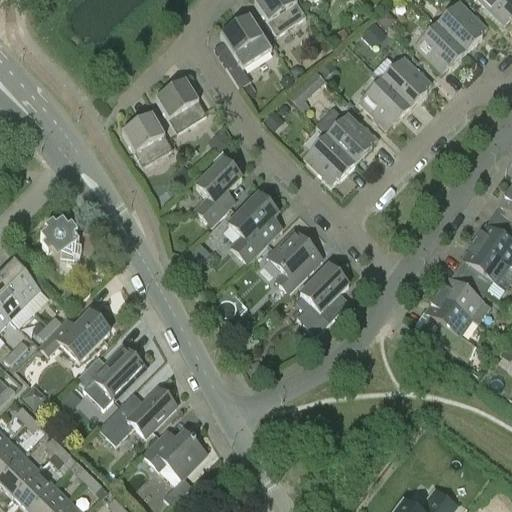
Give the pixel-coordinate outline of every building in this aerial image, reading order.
[(276,41),(305,22),(290,0),(263,0),(253,7),(276,41)] [(511,26),(511,25),(511,0),(478,0),(476,3),(503,31),(509,24),(511,26)] [(436,29),(465,58),(482,42),(480,40),(486,34),(458,6),(436,29)] [(385,16),(377,25),(385,33),(394,25),(385,16)] [(225,72),(239,94),(250,87),(242,74),(271,56),(249,21),(238,28),(236,25),(232,25),(230,27),(229,30),(229,33),(219,40),(235,65),(225,72)] [(374,28),(361,40),(370,49),(382,36),(374,28)] [(449,75),(465,58),(436,29),(413,52),(441,79),(447,73),(449,75)] [(344,32),(336,37),(340,44),(348,39),(344,32)] [(403,62),(381,85),(410,114),(426,98),(424,96),(431,90),(403,62)] [(328,67),(318,75),(325,82),(334,74),(328,67)] [(304,77),(301,72),(295,71),(290,74),(296,83),(304,77)] [(176,139),(206,121),(185,85),(174,92),(172,89),(168,89),(167,90),(164,94),(165,97),(155,104),(176,139)] [(393,131),(410,114),(381,85),(358,108),(386,135),(392,129),(393,131)] [(304,89),(289,103),(302,117),(309,111),(303,106),(312,98),(304,89)] [(355,170),(371,153),(369,152),(375,145),(348,118),(341,125),(333,116),(316,133),(325,141),(355,170)] [(264,127),(271,135),(281,125),(274,118),(264,127)] [(142,173),(172,155),(151,119),(141,125),(138,123),(135,123),(132,124),(131,127),(132,131),(121,137),(142,173)] [(219,156),(231,143),(221,134),(209,146),(219,156)] [(338,186),(355,170),(325,141),(303,163),(330,191),(337,185),(338,186)] [(222,165),(195,192),(207,203),(194,215),(211,232),(230,212),(221,204),(241,184),(222,165)] [(169,184),(180,195),(193,181),(181,170),(169,184)] [(511,195),(510,194),(497,212),(502,215),(495,224),(511,235),(511,195)] [(257,200),(228,230),(241,243),(231,253),(248,269),(267,250),(258,240),(273,224),(277,220),(257,200)] [(511,235),(495,224),(489,233),(485,230),(473,248),(508,272),(511,274),(511,235)] [(46,239),(39,245),(45,252),(41,254),(47,263),(51,260),(56,267),(59,264),(73,266),(74,253),(78,250),(73,243),(77,240),(70,232),(67,235),(62,228),(55,233),(52,230),(44,236),(46,239)] [(299,271),(313,256),(293,235),(266,262),(286,282),(278,290),(288,299),(307,279),(299,271)] [(508,272),(473,248),(461,265),(465,268),(459,277),(486,296),(492,287),(496,289),(508,272)] [(0,281),(0,285),(24,310),(39,295),(13,269),(0,281)] [(299,299),(310,310),(296,323),(315,342),(349,308),(339,299),(348,290),(328,271),(299,299)] [(486,296),(459,277),(452,286),(448,283),(436,301),(471,325),(478,329),(490,312),(480,305),(486,296)] [(0,314),(10,324),(24,310),(0,285),(0,314)] [(76,313),(90,299),(86,295),(64,292),(63,298),(60,302),(70,313),(73,310),(76,313)] [(471,325),(436,301),(424,319),(428,321),(419,334),(467,367),(473,352),(459,343),(471,325)] [(0,334),(10,324),(0,314),(0,334)] [(59,348),(79,368),(109,337),(89,317),(68,338),(60,330),(38,352),(46,361),(59,348)] [(54,321),(45,330),(51,337),(60,327),(54,321)] [(45,330),(36,340),(42,346),(51,337),(45,330)] [(235,347),(243,339),(235,330),(226,338),(235,347)] [(418,362),(424,353),(408,342),(402,351),(418,362)] [(12,355),(19,362),(28,353),(21,346),(12,355)] [(93,368),(76,385),(84,393),(84,394),(104,414),(112,405),(145,372),(124,352),(105,371),(101,375),(93,368)] [(10,371),(19,362),(12,355),(3,364),(10,371)] [(263,377),(257,365),(244,372),(250,384),(263,377)] [(21,402),(33,415),(46,402),(33,390),(21,402)] [(8,391),(0,398),(0,400),(5,406),(14,397),(8,391)] [(125,406),(98,434),(115,451),(134,432),(145,443),(176,412),(157,393),(134,416),(125,406)] [(58,425),(78,405),(68,395),(48,416),(58,425)] [(16,419),(25,428),(31,422),(21,413),(16,419)] [(40,431),(31,422),(25,428),(34,437),(40,431)] [(171,511),(191,492),(182,483),(206,460),(183,437),(168,452),(160,444),(143,461),(174,491),(162,503),(171,511)] [(46,449),(55,458),(61,452),(52,443),(46,449)] [(7,445),(0,452),(0,483),(23,460),(7,445)] [(70,461),(61,452),(55,458),(64,467),(70,461)] [(23,460),(0,483),(0,491),(11,502),(38,475),(23,460)] [(77,479),(86,488),(92,482),(83,473),(77,479)] [(38,475),(11,502),(21,511),(32,511),(54,491),(38,475)] [(101,491),(92,482),(86,488),(95,497),(101,491)] [(54,491),(32,511),(62,511),(69,506),(54,491)] [(399,511),(456,511),(434,496),(422,511),(408,511),(403,508),(399,511)]
